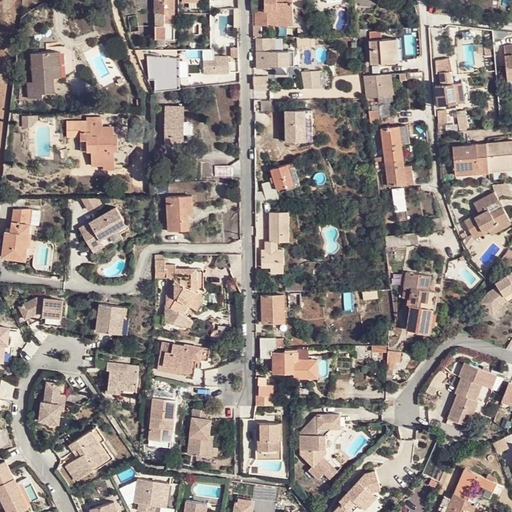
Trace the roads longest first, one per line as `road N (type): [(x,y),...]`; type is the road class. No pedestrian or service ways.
road 1 (residential): [(244,370),(243,0)]
road 2 (unknown): [(245,240),(155,247),(119,284),(32,278),(0,263)]
road 3 (residential): [(446,224),(433,176),(422,0)]
road 4 (residential): [(54,356),(25,377),(18,412),(32,454),(69,511)]
road 5 (residential): [(406,412),(406,396),(456,338),(511,357)]
road 6 (unknown): [(116,0),(150,116)]
